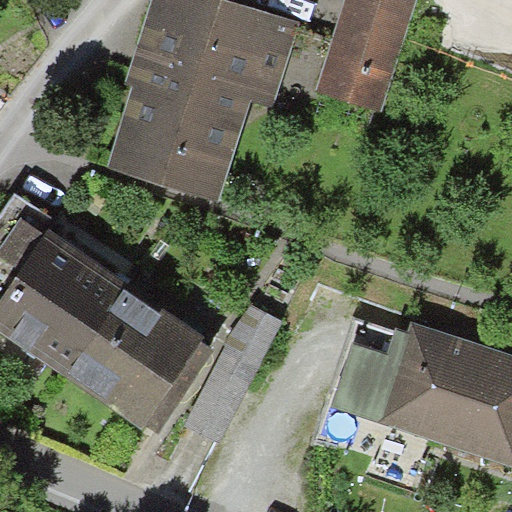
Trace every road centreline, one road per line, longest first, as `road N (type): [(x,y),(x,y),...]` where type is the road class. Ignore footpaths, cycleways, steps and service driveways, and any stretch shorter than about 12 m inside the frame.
road 1 (residential): [(164,511),(0,442)]
road 2 (residential): [(0,133),(114,0)]
